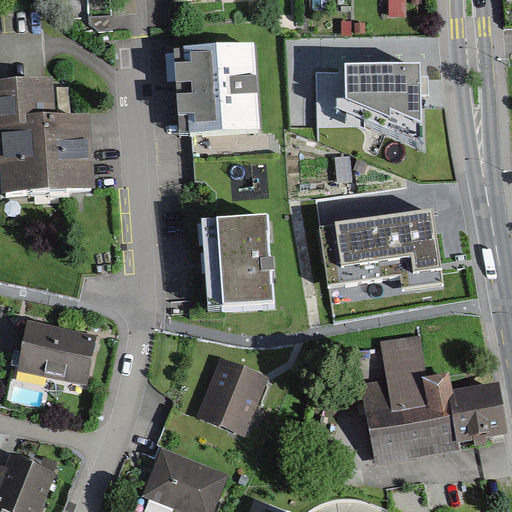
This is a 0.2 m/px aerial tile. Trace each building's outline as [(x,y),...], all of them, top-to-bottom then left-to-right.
[(368,44),(340,45),(342,84),(370,82),(368,44)] [(250,49),(186,53),(191,136),(255,132),(250,49)] [(169,57),(170,73),(187,72),(186,56),(169,57)] [(430,73),(380,78),(385,135),(435,131),(430,73)] [(55,92),(0,94),(0,133),(2,134),(5,199),(92,195),(89,130),(57,131),(55,92)] [(388,200),(305,212),(309,239),(353,232),(358,266),(467,250),(459,200),(389,210),(388,200)] [(264,226),(206,231),(213,315),(271,310),(264,226)] [(92,337),(28,323),(17,372),(82,385),(92,337)] [(419,343),(380,350),(386,378),(359,383),(373,462),(501,439),(493,393),(455,400),(452,382),(427,386),(419,343)] [(269,380),(228,362),(203,419),(243,437),(269,380)] [(210,511),(225,476),(168,454),(151,498),(187,511),(210,511)] [(15,470),(0,464),(0,509),(7,511),(41,511),(56,472),(19,458),(15,470)] [(150,502),(146,511),(173,511),(174,511),(150,502)]
